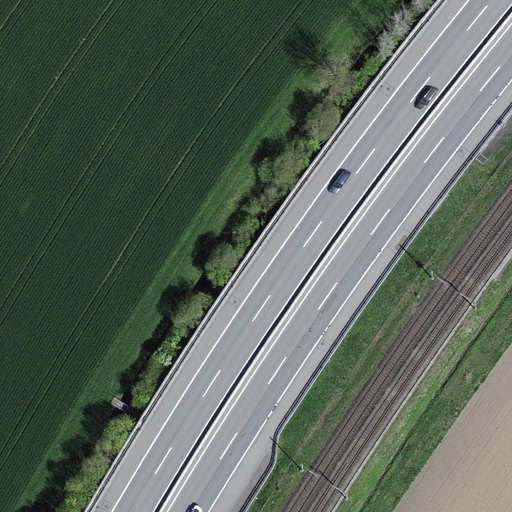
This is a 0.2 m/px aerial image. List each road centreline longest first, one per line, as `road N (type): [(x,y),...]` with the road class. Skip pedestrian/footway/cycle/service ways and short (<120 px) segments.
road 1 (motorway): [(492,0),(303,247),(132,511)]
road 2 (motorway): [(187,511),(339,278),(511,51)]
